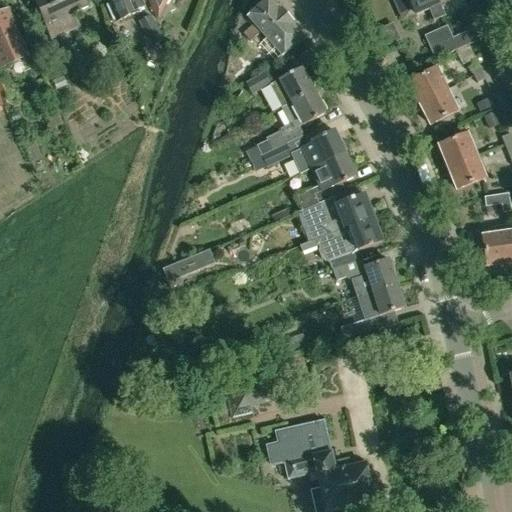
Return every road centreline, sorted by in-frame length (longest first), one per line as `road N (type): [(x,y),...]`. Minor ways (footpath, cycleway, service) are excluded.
road 1 (tertiary): [(454,328),(430,232),(367,91),(310,0)]
road 2 (tertiary): [(496,504),(454,328)]
